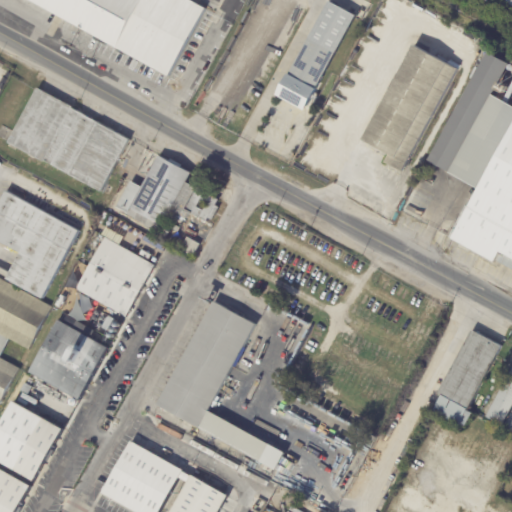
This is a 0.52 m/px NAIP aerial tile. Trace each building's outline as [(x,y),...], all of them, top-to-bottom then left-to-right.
[(188,0),(205,8),(168,76),(29,0),(188,0)] [(336,53),(316,90),(289,75),(308,39),(336,53)] [(403,166),(400,172),(382,162),(386,155),(359,140),(413,45),(457,70),(403,166)] [(511,270),(495,261),(493,264),(448,239),(475,189),(425,162),(486,53),(511,67),(511,81),(501,102),(511,108),(511,270)] [(41,90),(73,107),(73,109),(131,140),(103,192),(45,161),(44,162),(10,143),(38,88),(41,90)] [(192,171),(194,172),(189,181),(220,198),(216,204),(220,206),(213,219),(209,217),(208,220),(201,217),(193,213),(190,218),(187,216),(183,223),(170,216),(166,225),(164,224),(159,232),(146,225),(147,224),(127,213),(128,211),(119,206),(134,180),(145,186),(162,154),(192,171)] [(42,210),(81,231),(44,299),(8,280),(9,278),(0,273),(0,268),(11,274),(12,272),(4,268),(5,264),(14,269),(22,253),(0,241),(0,205),(8,191),(42,210)] [(120,218),(113,228),(109,225),(115,215),(120,218)] [(171,222),(183,228),(181,232),(169,226),(171,222)] [(145,236),(143,240),(122,228),(125,224),(145,236)] [(169,236),(166,241),(160,238),(165,228),(172,232),(169,236)] [(124,229),(137,237),(135,241),(122,233),(124,229)] [(157,264),(127,317),(78,288),(107,236),(157,264)] [(184,246),(180,251),(166,243),(170,237),(184,246)] [(199,242),(202,244),(195,257),(183,250),(189,237),(199,242)] [(0,277),(53,306),(29,350),(10,339),(0,357),(20,368),(0,405),(0,277)] [(279,465),(276,471),(158,405),(215,302),(209,299),(210,297),(221,303),(221,304),(257,325),(210,411),(286,453),(279,465)] [(110,346),(81,399),(31,372),(60,319),(72,325),(74,320),(87,327),(84,332),(110,346)] [(501,343),(507,347),(473,409),(472,411),(476,413),(469,427),(465,425),(463,427),(437,412),(446,395),(443,393),(478,330),(501,343)] [(511,412),(504,427),(488,417),(511,372),(511,412)] [(19,403),(64,429),(34,481),(0,461),(0,428),(16,401),(19,403)] [(220,511),(172,511),(189,483),(181,478),(161,511),(138,511),(104,493),(133,441),(185,470),(185,471),(193,476),(193,474),(230,495),(220,511)] [(458,466),(451,489),(445,487),(444,491),(436,489),(444,466),(450,468),(451,464),(458,466)] [(0,511),(0,467),(31,486),(16,511),(0,511)] [(466,470),(457,495),(450,493),(458,468),(466,470)]
